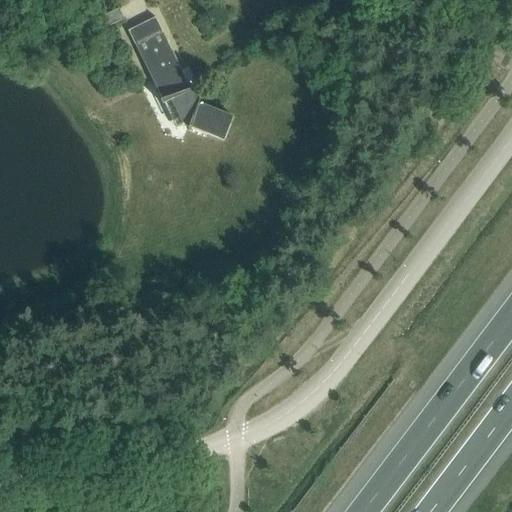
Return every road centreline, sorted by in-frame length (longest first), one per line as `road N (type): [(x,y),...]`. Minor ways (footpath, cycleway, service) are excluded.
road 1 (unclassified): [(178,456),(278,418),(324,382),(511,135)]
road 2 (motorway): [(511,314),(362,511)]
road 3 (track): [(0,482),(178,456)]
road 4 (motorway): [(429,511),(511,405)]
